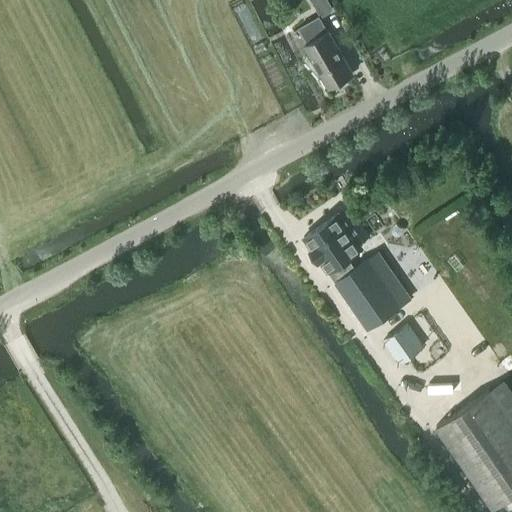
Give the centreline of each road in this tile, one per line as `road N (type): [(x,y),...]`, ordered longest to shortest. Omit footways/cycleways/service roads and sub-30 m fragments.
road 1 (unclassified): [(0,300),(511,34)]
road 2 (track): [(263,165),(180,0)]
